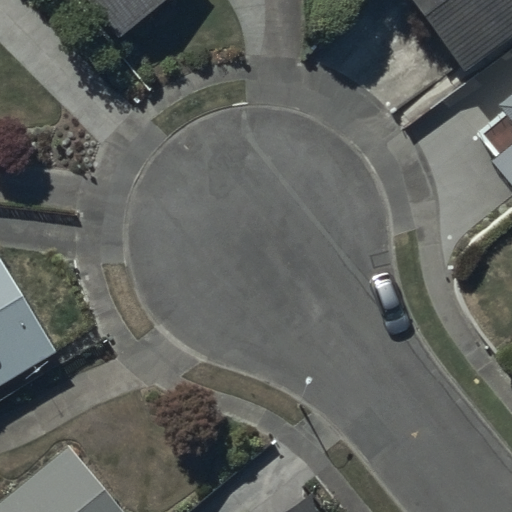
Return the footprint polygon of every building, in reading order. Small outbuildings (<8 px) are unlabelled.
[(96,0),(118,26),(150,0),(96,0)] [(511,21),(511,0),(407,0),(454,63),(511,21)] [(484,110),(475,117),(511,163),(511,78),(502,87),(511,99),(511,123),(501,132),(484,110)] [(0,372),(56,338),(0,247),(0,372)] [(0,511),(122,511),(66,445),(0,501),(0,511)]
